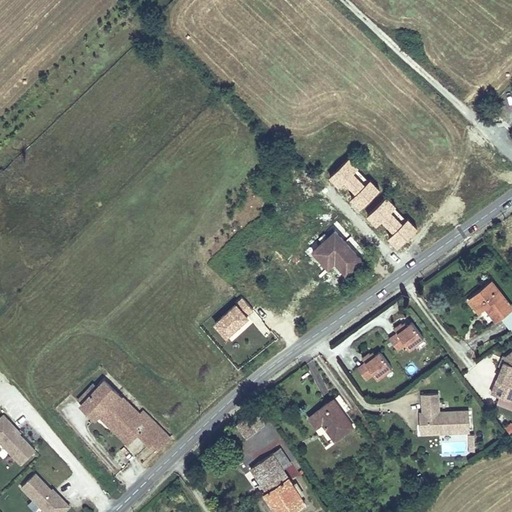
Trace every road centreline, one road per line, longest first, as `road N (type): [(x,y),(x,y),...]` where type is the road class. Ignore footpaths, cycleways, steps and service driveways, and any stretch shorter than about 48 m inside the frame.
road 1 (tertiary): [(115,511),(246,386),(511,199)]
road 2 (track): [(511,151),(343,0)]
